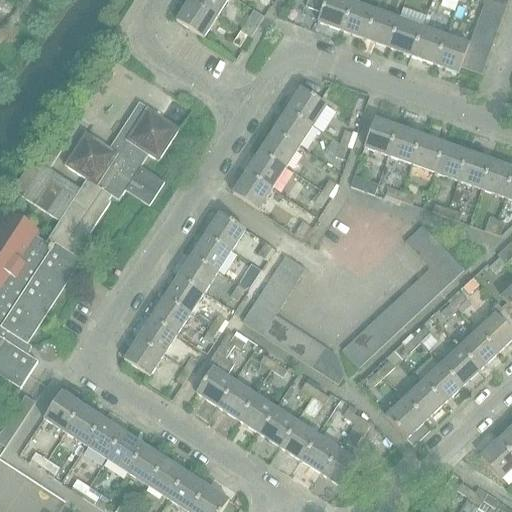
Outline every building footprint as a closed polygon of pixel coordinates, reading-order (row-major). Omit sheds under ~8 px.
[(217,17),(189,0),(176,22),(203,39),(217,17)] [(189,0),(217,17),(227,0),(189,0)] [(341,31),(351,3),(342,0),(307,0),(305,7),(320,13),(317,23),(341,31)] [(484,0),(484,2),(504,9),(507,0),(484,0)] [(484,2),(480,13),(500,20),(504,9),(484,2)] [(351,3),(341,31),(364,40),(374,11),(351,3)] [(374,11),(364,40),(387,48),(397,20),(374,11)] [(480,13),(476,24),(496,31),(500,20),(480,13)] [(250,39),(257,26),(247,20),(240,32),(247,37),(250,39)] [(397,20),(387,48),(410,56),(420,28),(397,20)] [(476,24),(472,35),(493,42),(496,31),(476,24)] [(420,28),(410,56),(434,65),(444,37),(420,28)] [(247,37),(240,32),(233,44),(239,48),(247,37)] [(489,53),(493,42),(472,35),(468,45),(468,46),(489,53)] [(460,68),(464,57),(468,46),(468,45),(444,37),(434,65),(458,73),(460,68)] [(468,46),(464,57),(485,64),(489,53),(468,46)] [(464,57),(460,68),(481,75),(485,64),(464,57)] [(301,89),(287,110),(312,127),(326,105),(301,89)] [(149,207),(165,183),(141,167),(148,156),(158,162),(179,129),(139,103),(110,148),(85,133),(64,166),(86,180),(95,186),(97,183),(113,193),(111,196),(112,197),(119,201),(125,191),(149,207)] [(287,110),(273,131),(299,148),(312,127),(287,110)] [(364,148),(388,157),(399,128),(374,119),(364,148)] [(399,128),(388,157),(411,165),(422,136),(399,128)] [(273,131),(260,152),(285,168),(299,148),(273,131)] [(344,132),(339,145),(347,147),(352,134),(344,132)] [(422,136),(411,165),(434,174),(445,145),(422,136)] [(55,160),(63,147),(55,141),(46,154),(55,160)] [(347,147),(339,145),(335,158),(342,161),(347,147)] [(445,145),(434,174),(457,182),(468,153),(445,145)] [(42,152),(36,161),(48,170),(55,160),(46,154),(42,152)] [(260,152),(246,172),(272,189),(285,168),(260,152)] [(468,153),(457,182),(480,190),(491,161),(468,153)] [(49,170),(48,170),(36,161),(32,159),(12,191),(16,194),(59,222),(46,243),(39,238),(41,235),(4,211),(0,217),(0,376),(20,390),(38,363),(28,357),(31,348),(31,347),(26,344),(80,261),(73,256),(76,251),(78,252),(110,203),(108,202),(112,197),(111,196),(113,193),(97,183),(95,186),(86,180),(80,190),(49,170)] [(511,169),(491,161),(480,190),(503,199),(511,174),(511,169)] [(272,189),(246,172),(232,194),(257,210),(272,189)] [(511,174),(503,199),(511,201),(511,174)] [(364,188),(367,181),(354,176),(351,184),(364,188)] [(328,181),(321,192),(329,197),(336,185),(328,181)] [(386,196),(398,201),(401,193),(389,188),(386,196)] [(329,197),(321,192),(314,204),(321,208),(329,197)] [(401,193),(398,201),(411,205),(414,197),(401,193)] [(433,213),(446,217),(449,210),(435,205),(433,213)] [(449,210),(446,217),(459,222),(462,214),(449,210)] [(219,214),(205,235),(231,252),(245,231),(219,214)] [(497,221),(490,218),(485,231),(493,234),(497,221)] [(497,221),(493,234),(500,237),(505,224),(497,221)] [(301,239),(308,227),(301,222),(294,234),(301,239)] [(405,243),(413,252),(431,235),(423,227),(405,243)] [(205,235),(191,256),(217,273),(231,252),(205,235)] [(431,235),(413,252),(422,260),(439,244),(431,235)] [(264,260),(271,248),(264,244),(257,255),(264,260)] [(439,244),(422,260),(430,269),(446,287),(463,271),(439,244)] [(511,252),(509,249),(499,258),(504,264),(511,256),(511,252)] [(191,256),(178,277),(204,294),(217,273),(191,256)] [(285,256),(278,266),(298,279),(304,269),(285,256)] [(504,264),(499,258),(488,268),(494,274),(504,264)] [(278,266),(272,277),(291,289),(298,279),(278,266)] [(430,269),(421,277),(437,295),(446,287),(430,269)] [(244,274),(237,286),(244,290),(251,278),(244,274)] [(178,277),(164,298),(190,314),(204,294),(178,277)] [(272,277),(265,287),(285,299),(291,289),(272,277)] [(421,277),(412,285),(428,303),(437,295),(421,277)] [(412,285),(403,294),(420,311),(428,303),(412,285)] [(244,290),(237,286),(230,298),(236,302),(244,290)] [(242,323),(262,336),(275,315),(285,299),(265,287),(242,323)] [(511,287),(501,298),(511,309),(511,287)] [(403,294),(394,302),(411,319),(420,311),(403,294)] [(455,310),(465,301),(460,295),(450,304),(455,310)] [(164,298),(151,318),(177,335),(190,314),(164,298)] [(394,302),(386,310),(402,328),(411,319),(394,302)] [(455,310),(450,304),(440,314),(445,320),(455,310)] [(386,310),(377,318),(393,336),(402,328),(386,310)] [(275,315),(262,336),(272,342),(285,322),(275,315)] [(511,333),(495,315),(476,332),(497,354),(511,340),(511,333)] [(217,316),(210,327),(217,332),(224,320),(217,316)] [(151,318),(137,339),(163,356),(177,335),(151,318)] [(377,318),(368,326),(384,344),(393,336),(377,318)] [(285,322),(272,342),(282,349),(295,329),(285,322)] [(368,326),(359,334),(375,352),(384,344),(368,326)] [(217,332),(210,327),(203,339),(210,344),(217,332)] [(295,329),(282,349),(293,356),(306,335),(295,329)] [(420,343),(429,335),(424,329),(414,337),(420,343)] [(476,332),(458,349),(479,371),(497,354),(476,332)] [(226,377),(233,365),(225,360),(234,346),(229,343),(233,337),(228,333),(199,377),(204,380),(196,394),(217,408),(234,382),(226,377)] [(359,334),(350,343),(367,360),(375,352),(359,334)] [(306,335),(293,356),(303,362),(316,342),(306,335)] [(241,351),(245,344),(233,337),(229,343),(234,346),(241,351)] [(420,343),(414,337),(403,348),(409,353),(420,343)] [(163,356),(137,339),(123,361),(149,377),(163,356)] [(316,342),(303,362),(313,369),(326,349),(316,342)] [(367,360),(350,343),(342,351),(358,368),(367,360)] [(335,354),(326,349),(313,369),(337,384),(342,376),(335,354)] [(458,349),(440,366),(461,388),(479,371),(458,349)] [(259,363),(271,370),(275,364),(264,356),(259,363)] [(190,357),(183,369),(190,373),(197,362),(190,357)] [(388,362),(378,372),(384,378),(394,368),(388,362)] [(275,364),(271,370),(283,378),(287,371),(275,364)] [(440,366),(422,383),(443,405),(461,388),(440,366)] [(190,373),(183,369),(176,381),(183,385),(190,373)] [(384,378),(378,372),(368,381),(373,387),(384,378)] [(234,382),(217,408),(238,422),(255,395),(234,382)] [(301,390),(313,398),(317,391),(306,383),(301,390)] [(422,383),(404,400),(425,422),(443,405),(422,383)] [(317,391),(313,398),(324,405),(329,398),(317,391)] [(43,419),(65,433),(82,406),(61,392),(43,419)] [(255,395),(238,422),(259,435),(276,409),(255,395)] [(28,415),(35,403),(25,396),(17,408),(28,415)] [(425,422),(404,400),(386,417),(407,440),(425,422)] [(82,406),(65,433),(85,446),(103,419),(82,406)] [(276,409),(259,435),(280,449),(297,422),(276,409)] [(354,425),(359,418),(347,410),(343,417),(354,425)] [(363,436),(370,425),(359,418),(354,425),(351,428),(363,436)] [(103,419),(85,446),(106,460),(124,433),(103,419)] [(297,422),(280,449),(300,462),(317,436),(297,422)] [(511,427),(498,440),(511,455),(511,427)] [(124,433),(106,460),(127,474),(145,447),(124,433)] [(317,436),(300,462),(321,476),(338,449),(317,436)] [(511,469),(511,455),(498,440),(480,458),(501,481),(511,469)] [(145,447),(127,474),(148,487),(165,460),(145,447)] [(338,449),(321,476),(343,490),(360,464),(338,449)] [(46,460),(35,453),(31,460),(42,467),(46,460)] [(46,460),(42,467),(54,475),(59,468),(46,460)] [(165,460),(148,487),(168,501),(186,474),(165,460)] [(186,474),(168,501),(185,511),(190,511),(207,487),(186,474)] [(88,488),(77,480),(73,486),(84,494),(88,488)] [(457,491),(468,498),(473,492),(461,484),(457,491)] [(207,487),(190,511),(221,511),(228,501),(207,487)] [(88,488),(84,494),(96,502),(100,495),(88,488)] [(480,506),(484,499),(473,492),(468,498),(480,506)]
